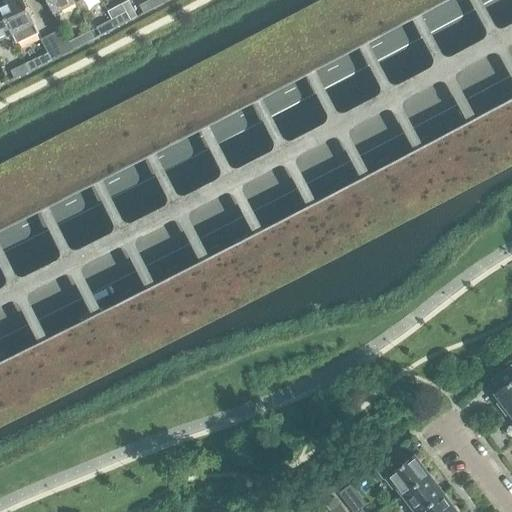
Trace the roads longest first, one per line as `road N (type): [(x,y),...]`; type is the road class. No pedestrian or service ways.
road 1 (motorway): [(0,348),(511,89)]
road 2 (motorway): [(467,0),(0,243)]
